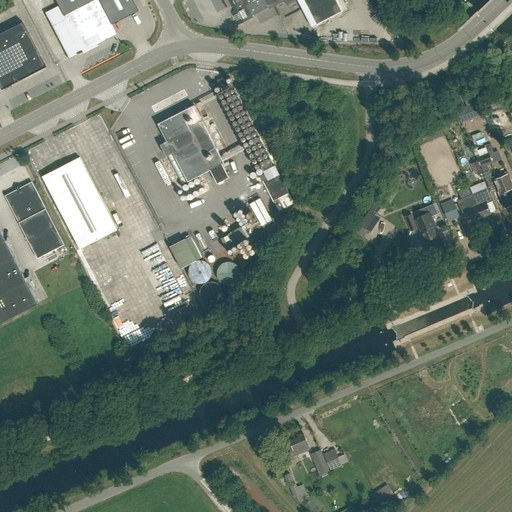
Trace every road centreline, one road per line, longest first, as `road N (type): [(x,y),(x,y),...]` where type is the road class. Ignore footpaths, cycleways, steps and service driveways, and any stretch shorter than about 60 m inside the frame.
road 1 (unclassified): [(511,242),(304,329),(293,282),(366,162),(370,66)]
road 2 (unclassified): [(182,461),(511,321)]
road 3 (tertiary): [(0,138),(182,47)]
road 4 (tertiary): [(182,47),(370,66)]
road 5 (tertiary): [(370,66),(404,66),(447,48),(503,0)]
road 6 (unclassified): [(66,511),(182,461)]
